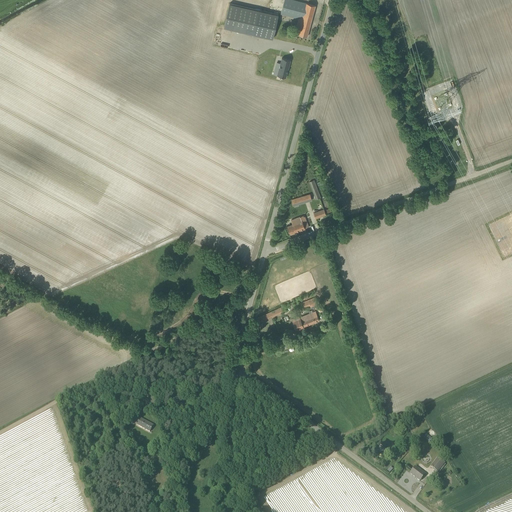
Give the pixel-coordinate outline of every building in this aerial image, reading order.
[(302,2),(294,0),(284,0),(280,14),(298,19),(296,25),(301,26),(298,34),(307,37),(315,6),(302,2)] [(278,15),(259,10),(253,34),(272,39),(278,15)] [(290,62),(281,59),(280,65),(279,64),(277,70),(279,70),(277,77),(285,79),(290,62)] [(319,198),(319,196),(313,180),(309,182),(316,199),(319,198)] [(310,194),(296,198),(291,200),(293,206),(312,200),(310,194)] [(326,215),(324,210),(313,214),(315,219),(326,215)] [(304,215),(295,219),(300,230),(309,227),(304,215)] [(291,234),(300,230),(295,219),(291,220),(293,224),(288,226),(291,234)] [(315,297),(299,304),(301,309),(310,305),(311,307),(318,304),(315,297)] [(286,311),(284,306),(257,318),(259,323),(286,311)] [(298,320),(293,322),(296,330),(319,321),(315,311),(297,318),(298,320)] [(140,418),(136,425),(150,432),(153,426),(140,418)] [(426,433),(423,437),(429,442),(432,438),(426,433)] [(437,472),(445,463),(438,458),(431,467),(437,472)] [(425,474),(415,466),(410,473),(420,481),(425,474)]
